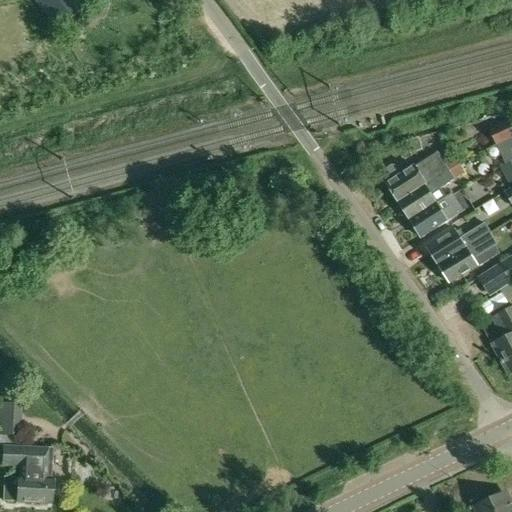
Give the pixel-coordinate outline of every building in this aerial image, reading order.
[(52,0),(31,0),(39,10),(52,0)] [(489,130),(496,146),(511,139),(511,129),(508,121),(489,130)] [(505,164),(506,164),(509,162),(511,160),(511,139),(496,146),(505,164)] [(385,169),(383,176),(387,183),(386,183),(398,202),(459,164),(455,158),(445,165),(437,153),(413,168),(413,166),(403,173),(398,166),(392,165),(385,169)] [(400,204),(396,207),(402,217),(406,214),(410,219),(445,196),(441,189),(454,180),(465,174),(459,164),(398,202),(400,204)] [(410,219),(421,238),(463,211),(454,197),(450,199),(447,196),(446,197),(445,196),(410,219)] [(455,231),(427,248),(438,266),(490,231),(485,223),(460,239),(455,231)] [(490,231),(438,266),(450,284),(477,267),(473,260),(498,245),(490,231)] [(37,253),(42,273),(62,268),(58,248),(37,253)] [(511,255),(477,278),(489,297),(511,283),(511,255)] [(491,345),(507,376),(511,373),(511,308),(492,319),(503,339),(491,345)] [(2,403),(0,429),(0,446),(3,447),(2,466),(19,466),(18,478),(4,477),(2,501),(49,503),(52,450),(16,448),(16,437),(20,437),(21,405),(2,403)] [(475,508),(477,511),(511,511),(511,505),(506,493),(475,508)]
